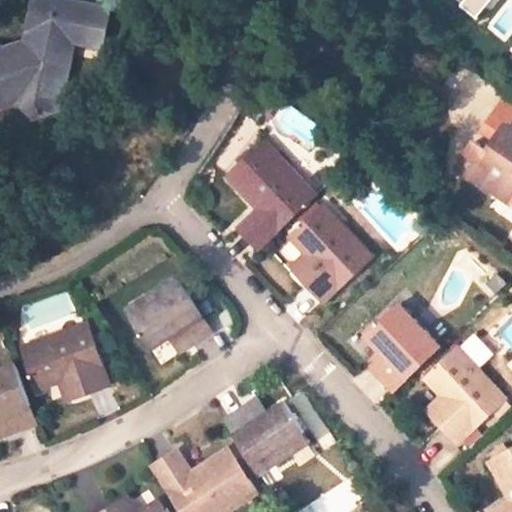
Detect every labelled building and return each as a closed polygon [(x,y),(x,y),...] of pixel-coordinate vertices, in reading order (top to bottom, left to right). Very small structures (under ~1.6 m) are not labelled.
[(37,0),(26,55),(6,61),(0,47),(0,108),(20,102),(39,115),(54,110),(65,59),(44,55),(49,35),(69,39),(103,45),(110,11),(55,0),(37,0)] [(463,0),(460,5),(476,18),(490,0),(463,0)] [(44,55),(65,59),(69,39),(49,35),(44,55)] [(511,199),(511,198),(511,121),(511,120),(491,149),(476,139),(456,168),(468,176),(491,192),(495,187),(511,199)] [(317,194),(268,143),(238,172),(268,204),(260,211),(242,228),(260,249),(317,194)] [(231,180),(260,211),(268,204),(238,172),(231,180)] [(371,256),(323,207),(290,239),(306,255),(313,263),(299,276),(325,302),(371,256)] [(306,255),(292,268),(299,276),(313,263),(306,255)] [(178,277),(146,296),(152,306),(133,318),(152,349),(173,337),(181,332),(190,347),(214,332),(178,277)] [(146,296),(127,308),(133,318),(152,306),(146,296)] [(394,311),(409,328),(416,322),(400,305),(394,311)] [(441,348),(416,322),(409,328),(394,311),(367,337),(381,353),(390,362),(377,375),(394,393),(441,348)] [(88,324),(24,347),(39,389),(61,383),(71,380),(77,397),(110,385),(88,324)] [(173,337),(182,352),(190,347),(181,332),(173,337)] [(459,444),(505,399),(459,349),(426,380),(442,396),(450,405),(435,419),(459,444)] [(381,353),(369,366),(377,375),(390,362),(381,353)] [(16,363),(0,368),(0,418),(9,415),(15,432),(38,424),(16,363)] [(71,380),(61,383),(67,400),(77,397),(71,380)] [(435,419),(450,405),(442,396),(427,411),(435,419)] [(246,406),(257,422),(268,416),(257,399),(246,406)] [(225,420),(263,476),(294,455),(288,445),(305,434),(286,405),(268,416),(257,422),(246,406),(225,420)] [(0,418),(0,428),(3,436),(15,432),(9,415),(0,418)] [(305,434),(288,445),(294,455),(312,444),(305,434)] [(511,511),(511,450),(499,458),(511,481),(511,501),(511,502),(494,511),(511,511)] [(229,451),(192,475),(198,484),(235,460),(229,451)] [(235,460),(198,484),(192,475),(178,453),(152,469),(179,511),(230,511),(258,494),(235,460)] [(489,463),(511,502),(511,501),(511,481),(499,458),(489,463)] [(120,502),(126,511),(139,511),(128,496),(120,502)] [(104,511),(166,511),(159,501),(142,511),(126,511),(120,502),(104,511)]
